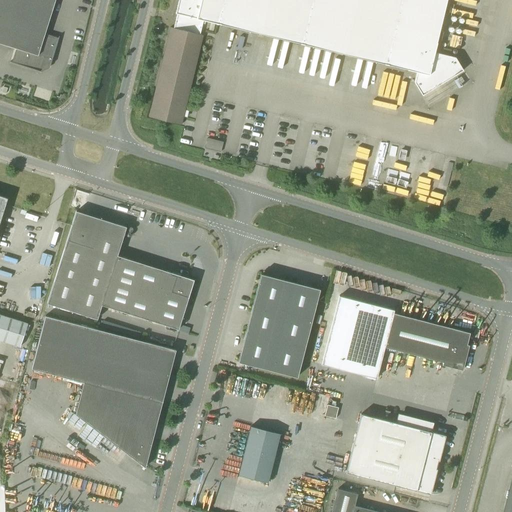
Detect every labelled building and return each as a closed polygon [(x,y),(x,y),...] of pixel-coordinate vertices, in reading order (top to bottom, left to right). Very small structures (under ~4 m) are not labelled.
[(0,0),(0,44),(19,50),(15,63),(10,62),(9,63),(40,72),(49,67),(59,37),(58,36),(56,42),(43,38),(55,0),(0,0)] [(434,52),(446,0),(178,0),(175,14),(177,14),(173,28),(170,27),(148,117),(181,125),(203,35),(199,35),(203,21),(416,72),(414,83),(422,95),(463,70),(455,58),(434,52)] [(468,88),(455,95),(458,100),(471,93),(468,88)] [(178,330),(189,297),(187,297),(192,281),(177,276),(177,275),(117,255),(126,227),(76,211),(47,303),(96,319),(101,305),(178,330)] [(297,377),(319,289),(261,274),(238,362),(297,377)] [(462,370),(469,345),(467,345),(470,333),(393,313),(384,347),(443,362),(442,365),(462,370)] [(0,315),(0,340),(24,348),(31,325),(0,315)] [(145,468),(161,403),(175,350),(45,317),(31,369),(83,382),(75,415),(145,468)] [(335,364),(317,362),(315,387),(324,388),(324,385),(337,386),(338,375),(334,375),(335,364)] [(335,419),(338,408),(327,405),(324,416),(335,419)] [(431,432),(361,414),(346,473),(416,491),(430,495),(445,435),(431,432)] [(267,483),(280,434),(250,427),(238,475),(267,483)] [(331,511),(381,511),(354,505),(357,493),(337,488),(331,511)]
